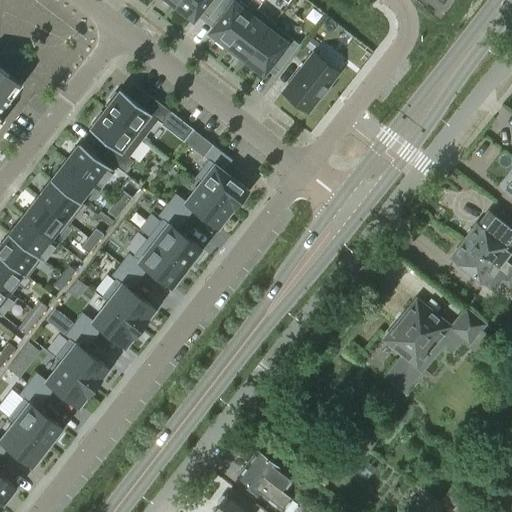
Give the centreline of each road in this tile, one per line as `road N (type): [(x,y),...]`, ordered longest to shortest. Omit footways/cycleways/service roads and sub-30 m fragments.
road 1 (residential): [(154,511),(423,163),(511,61)]
road 2 (residential): [(307,174),(41,511)]
road 3 (primary): [(112,511),(349,206)]
road 4 (primary): [(349,206),(508,0)]
road 5 (residential): [(120,31),(307,174)]
road 6 (residential): [(0,186),(120,31)]
